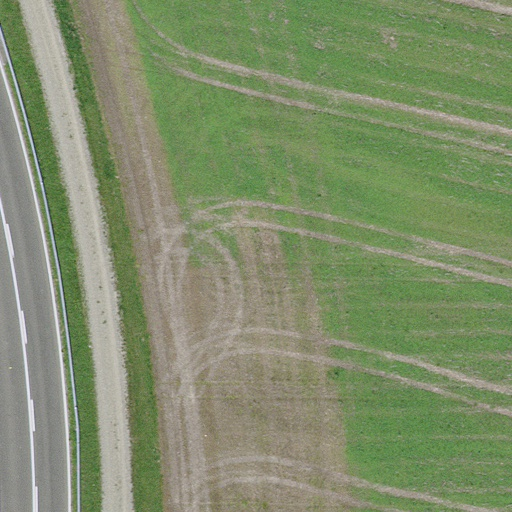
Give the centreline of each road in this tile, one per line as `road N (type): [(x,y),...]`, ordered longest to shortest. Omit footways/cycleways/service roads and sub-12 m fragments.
road 1 (track): [(35,0),(105,292),(121,511)]
road 2 (primary): [(0,188),(29,362),(36,511)]
